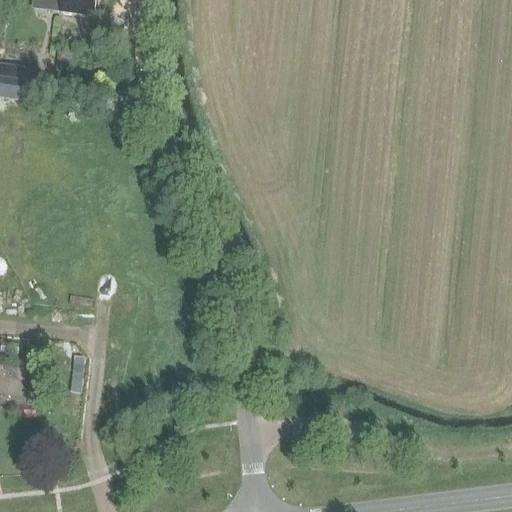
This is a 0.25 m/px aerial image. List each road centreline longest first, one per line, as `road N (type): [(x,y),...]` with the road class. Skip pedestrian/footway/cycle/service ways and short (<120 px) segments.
road 1 (unclassified): [(249,434),(233,312),(156,108),(145,0)]
road 2 (unclassified): [(249,434),(338,424),(412,451)]
road 3 (tertiary): [(388,511),(511,496)]
